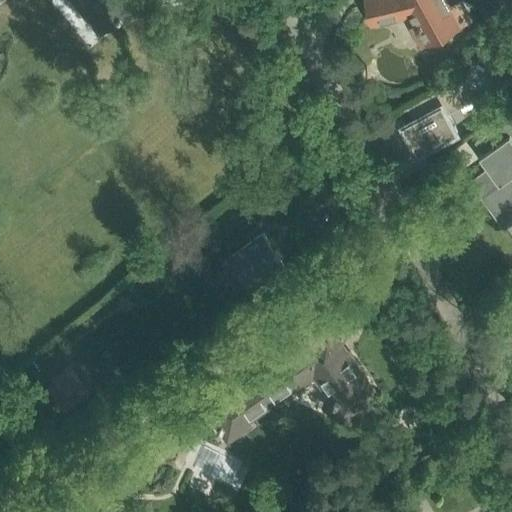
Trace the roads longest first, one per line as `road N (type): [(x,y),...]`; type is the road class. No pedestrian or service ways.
road 1 (unknown): [(0,493),(400,209)]
road 2 (unclassified): [(511,415),(284,0)]
